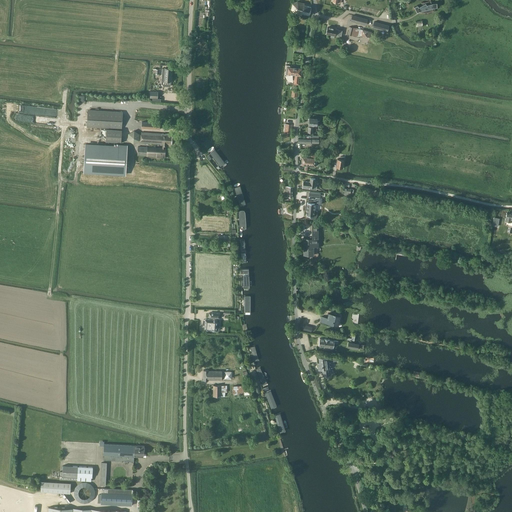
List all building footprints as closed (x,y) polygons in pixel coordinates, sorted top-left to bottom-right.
[(418,5),(414,7),(417,12),(420,11),(422,10),(422,12),(425,12),(427,12),(428,12),(432,11),(433,10),(433,8),(432,8),(433,7),(437,7),(437,3),(433,3),(431,3),(431,0),(425,2),(421,2),(421,6),(418,6),(418,5)] [(309,14),(311,7),(297,4),(294,5),(294,9),(296,11),(309,14)] [(352,15),(351,21),(366,25),(367,19),(352,15)] [(374,22),(373,27),(387,31),(389,25),(374,22)] [(338,36),(339,29),(336,29),(328,27),(327,34),(338,36)] [(349,27),(348,34),(350,35),(359,37),(359,36),(371,38),(372,32),(361,29),(357,28),(352,27),(349,27)] [(301,75),(301,68),(296,67),(296,66),(293,65),(293,67),(290,67),(290,65),(287,65),(286,74),(292,75),(292,78),(295,78),(294,83),(298,84),(299,75),(301,75)] [(162,68),(161,81),(171,81),(171,76),(172,75),(172,74),(171,73),(172,68),(165,67),(165,68),(162,68)] [(86,127),(121,129),(122,113),(87,111),(86,127)] [(318,119),(309,119),(308,120),(308,122),(309,122),(308,127),(308,132),(313,133),(313,127),(311,127),(311,125),(317,125),(317,124),(318,124),(318,119)] [(293,125),(284,124),(284,134),(292,135),(293,125)] [(121,143),(121,131),(106,130),(106,142),(121,143)] [(171,145),(172,134),(141,132),(140,143),(162,144),(162,147),(147,146),(147,147),(138,146),(137,155),(146,156),(165,157),(166,147),(165,147),(165,146),(166,146),(166,145),(171,145)] [(219,167),(223,171),(232,163),(214,142),(205,150),(213,160),(219,167)] [(119,146),(86,144),(84,172),(126,174),(127,146),(119,145),(119,146)] [(312,158),(303,157),(302,164),(316,165),(317,158),(312,157),(312,158)] [(303,181),(302,186),(303,186),(302,188),(307,188),(307,186),(314,187),(314,185),(316,185),(317,184),(318,182),(317,181),(315,181),(315,179),(310,178),(310,182),(303,181)] [(234,201),(235,209),(245,208),(245,203),(240,184),(230,187),(232,194),(234,201)] [(293,197),(293,186),(285,186),(284,197),(293,197)] [(321,204),(322,199),(315,198),(315,199),(309,199),(308,202),(307,202),(307,206),(306,206),(305,210),(307,210),(306,215),(308,215),(308,217),(313,217),(313,219),(316,219),(317,211),(314,211),(315,204),(321,204)] [(245,208),(235,209),(238,232),(248,231),(245,208)] [(303,238),(304,247),(304,255),(313,255),(313,247),(319,247),(319,224),(312,224),(312,238),(303,238)] [(248,236),(239,236),(240,264),(249,263),(248,236)] [(282,261),(283,286),(291,286),(289,260),(282,261)] [(251,267),(241,267),(242,294),(252,294),(251,267)] [(252,294),(242,294),(242,303),(243,316),(243,320),(253,319),(252,294)] [(210,317),(210,319),(205,319),(204,330),(216,331),(217,320),(215,319),(215,317),(220,318),(220,313),(209,312),(209,317),(210,317)] [(320,321),(338,326),(340,316),(328,313),(327,318),(321,316),(320,321)] [(320,338),(319,345),(333,347),(334,340),(329,340),(330,339),(325,338),(325,339),(320,338)] [(256,342),(249,344),(254,364),(261,363),(256,342)] [(332,359),(318,357),(319,362),(317,363),(318,369),(322,369),(323,374),(330,373),(329,368),(332,368),(331,362),(338,361),(337,356),(331,356),(332,359)] [(262,364),(255,367),(263,390),(270,388),(262,364)] [(208,371),(208,370),(203,370),(203,381),(208,381),(208,380),(222,380),(222,371),(208,371)] [(221,385),(213,385),(213,396),(221,396),(221,385)] [(272,390),(264,393),(270,411),(278,408),(272,390)] [(281,411),(271,414),(278,437),(288,434),(281,411)] [(143,454),(144,446),(104,444),(103,459),(133,460),(134,457),(134,454),(143,454)] [(93,467),(62,465),(62,478),(92,480),(93,467)] [(71,483),(41,481),(40,491),(70,493),(71,483)] [(132,490),(102,488),(101,504),(131,505),(132,490)]
